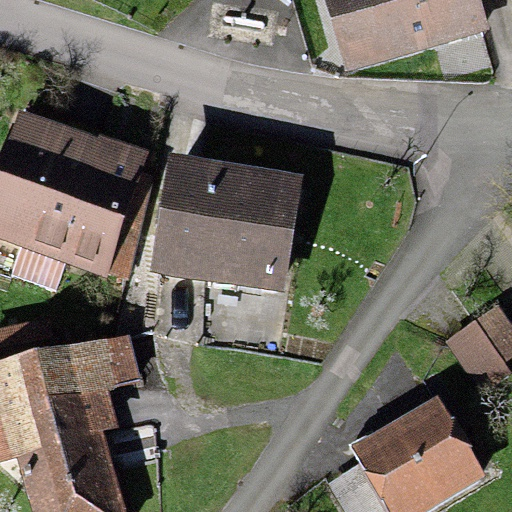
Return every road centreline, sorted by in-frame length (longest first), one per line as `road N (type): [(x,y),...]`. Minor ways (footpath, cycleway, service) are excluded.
road 1 (residential): [(0,18),(144,68),(354,124),(489,144)]
road 2 (residential): [(243,511),(489,144)]
